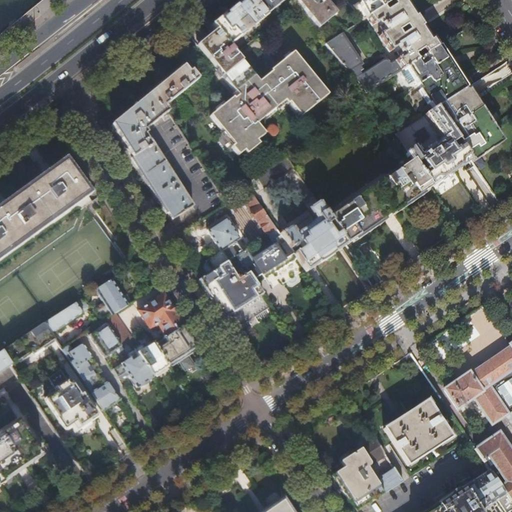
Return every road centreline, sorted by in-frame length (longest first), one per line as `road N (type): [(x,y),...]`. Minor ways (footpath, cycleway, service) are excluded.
road 1 (residential): [(62,103),(260,408)]
road 2 (residential): [(260,408),(511,238)]
road 3 (primary): [(0,122),(154,0)]
road 4 (residential): [(110,511),(260,408)]
road 5 (primary): [(62,103),(191,0)]
road 6 (primary): [(121,0),(0,96)]
road 7 (residential): [(260,408),(325,511)]
